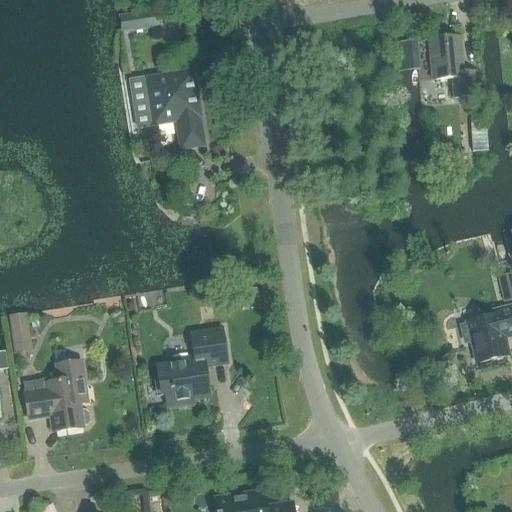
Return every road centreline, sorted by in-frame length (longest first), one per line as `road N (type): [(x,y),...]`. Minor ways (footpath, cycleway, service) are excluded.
road 1 (residential): [(332,440),(303,346),(256,21)]
road 2 (residential): [(0,489),(332,440)]
road 3 (residential): [(336,447),(511,398)]
road 4 (residential): [(256,21),(397,0)]
